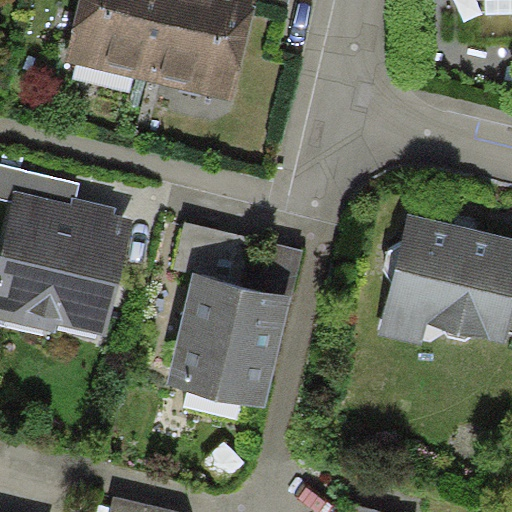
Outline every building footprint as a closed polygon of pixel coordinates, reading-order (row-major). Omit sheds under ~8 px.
[(80,0),(65,61),(149,81),(168,0),(80,0)] [(168,0),(149,81),(231,101),(255,0),(168,0)] [(0,200),(13,203),(16,189),(72,203),(73,197),(77,198),(81,184),(0,164),(0,200)] [(72,203),(16,189),(13,203),(0,254),(0,319),(55,333),(57,323),(105,335),(134,219),(116,214),(118,208),(77,198),(73,197),(72,203)] [(511,238),(407,214),(379,333),(423,343),(427,324),(505,342),(507,331),(511,311),(511,238)] [(184,221),(173,267),(193,272),(292,297),(304,251),(184,221)] [(292,297),(193,272),(168,386),(268,408),(292,297)] [(184,511),(116,497),(112,511),(184,511)] [(387,511),(342,502),(340,511),(387,511)]
